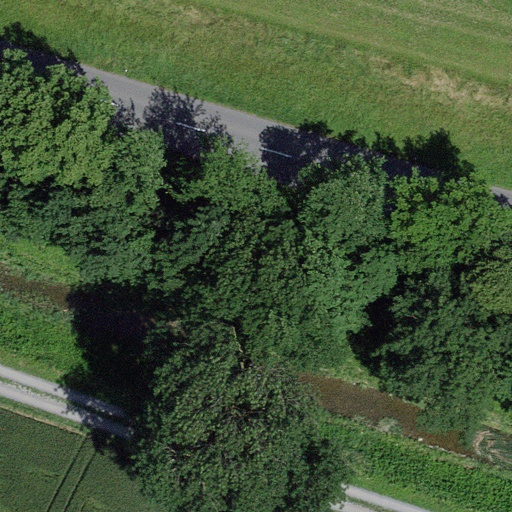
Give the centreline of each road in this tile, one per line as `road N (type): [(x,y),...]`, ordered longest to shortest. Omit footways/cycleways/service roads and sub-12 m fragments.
road 1 (tertiary): [(511,218),(0,77)]
road 2 (track): [(0,376),(378,511)]
